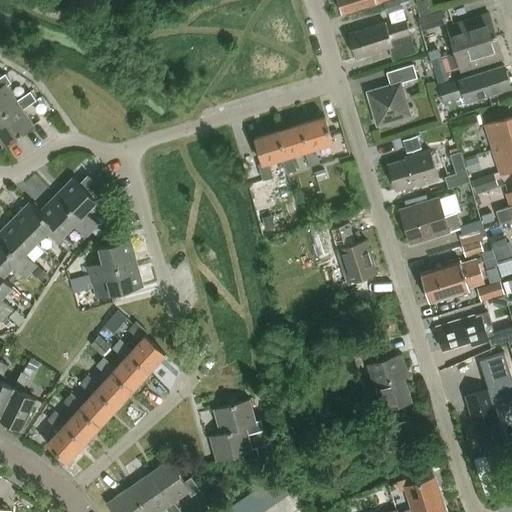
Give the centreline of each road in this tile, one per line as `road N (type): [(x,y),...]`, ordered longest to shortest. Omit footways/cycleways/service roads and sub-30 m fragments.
road 1 (residential): [(341,85),(476,511)]
road 2 (residential): [(71,493),(190,382),(126,149)]
road 3 (residential): [(126,149),(341,85)]
road 4 (residential): [(126,149),(109,154),(70,139),(15,175),(0,175)]
